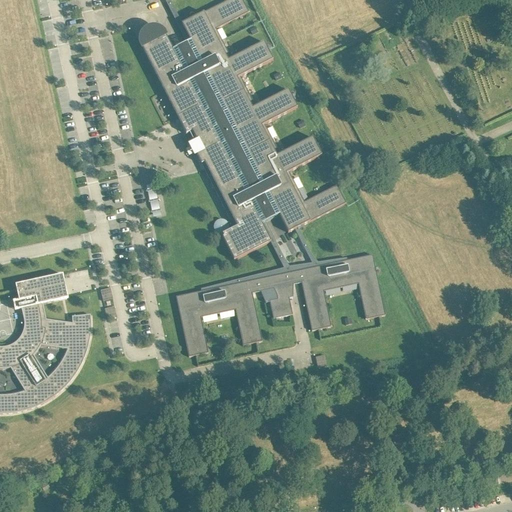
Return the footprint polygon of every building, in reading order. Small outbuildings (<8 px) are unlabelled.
[(273,319),(291,316),(292,316),(289,298),(293,298),(293,285),(301,284),(311,331),(331,327),(323,292),(358,285),(366,320),(385,316),(372,256),(357,259),(347,261),(347,259),(318,263),(311,254),(302,236),(298,229),(298,228),(346,204),(337,186),(304,203),(288,173),(321,156),(314,141),(312,138),(280,155),(279,155),(264,125),(297,108),(290,94),(288,91),(255,107),(239,78),(273,61),(264,43),(231,59),(223,44),(215,29),(248,12),(243,1),(241,0),(229,0),(182,24),(170,0),(164,0),(187,43),(187,44),(173,51),(173,50),(173,51),(166,37),(165,36),(142,48),(143,49),(165,93),(171,90),(183,114),(177,117),(186,134),(192,131),(192,132),(202,152),(197,155),(197,156),(230,222),(227,223),(226,222),(224,221),(222,220),(220,220),(218,221),(216,222),(215,223),(214,225),(213,227),(214,230),(215,231),(216,233),(217,234),(218,234),(220,235),(221,234),(222,235),(223,238),(222,238),(234,261),(255,250),(270,243),(284,269),(201,290),(201,292),(176,298),(189,358),(208,353),(200,318),(235,311),(243,346),(262,342),(252,294),(273,290),(277,296),(277,300),(269,302),(273,319)] [(150,212),(157,212),(157,194),(149,195),(150,212)] [(0,414),(0,415),(5,415),(9,414),(14,414),(18,413),(22,412),(26,411),(31,410),(35,408),(39,407),(43,405),(47,402),(49,401),(53,398),(56,396),(60,393),(63,390),(66,387),(69,384),(72,380),(75,377),(77,373),(79,369),(81,366),(83,362),(85,358),(86,353),(88,349),(89,345),(90,341),(90,336),(91,332),(91,327),(91,323),(91,319),(90,315),(87,316),(72,317),(72,318),(72,324),(67,323),(46,320),(45,315),(43,305),(53,302),(68,299),(63,275),(55,277),(33,281),(16,285),(15,285),(16,286),(17,292),(19,301),(13,302),(15,311),(21,309),(24,319),(24,321),(24,322),(24,323),(24,324),(24,325),(24,326),(24,327),(24,329),(24,330),(23,331),(23,332),(23,333),(22,334),(22,335),(21,336),(21,337),(20,338),(19,339),(19,340),(18,341),(17,342),(16,342),(15,343),(14,344),(13,344),(12,345),(11,346),(10,346),(9,346),(8,347),(7,347),(6,347),(5,348),(4,348),(3,348),(2,348),(0,348),(0,347),(0,414)] [(102,302),(111,301),(109,288),(100,289),(102,302)] [(104,316),(113,316),(113,306),(104,306),(104,316)]
